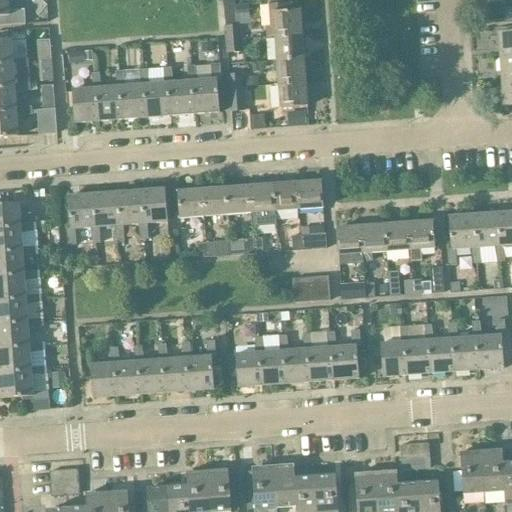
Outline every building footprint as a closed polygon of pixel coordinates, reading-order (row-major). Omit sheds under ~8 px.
[(8,11),(6,0),(0,0),(0,26),(25,24),(24,10),(8,11)] [(236,15),(249,14),(249,4),(235,6),(236,15)] [(275,36),(301,34),(300,10),(273,12),(275,36)] [(236,16),(225,16),(226,27),(237,26),(236,16)] [(224,27),(225,40),(241,39),(241,26),(237,26),(226,27),(224,27)] [(511,57),(511,32),(498,34),(500,59),(511,57)] [(303,58),(301,34),(275,36),(276,60),(303,58)] [(0,64),(13,64),(13,69),(28,67),(27,59),(12,60),(10,39),(0,39),(0,64)] [(241,39),(225,40),(226,54),(242,53),(241,39)] [(50,41),(37,42),(38,61),(51,60),(50,41)] [(213,43),(202,43),(202,54),(214,53),(213,43)] [(93,61),(93,50),(68,51),(69,62),(85,62),(93,61)] [(511,81),(511,57),(500,59),(502,82),(511,81)] [(304,82),(303,58),(276,60),(278,84),(304,82)] [(52,82),(51,62),(39,62),(40,82),(52,82)] [(14,84),(13,69),(13,64),(0,64),(0,89),(15,88),(15,92),(30,91),(29,83),(14,84)] [(213,79),(196,81),(192,81),(195,113),(219,111),(216,80),(221,79),(219,64),(211,64),(213,79)] [(188,81),(173,83),(168,83),(171,116),(195,113),(192,81),(196,81),(195,65),(187,66),(188,81)] [(165,84),(149,85),(144,86),(147,118),(171,116),(168,83),(173,83),(171,67),(163,67),(165,84)] [(140,85),(125,87),(120,87),(123,120),(147,118),(144,86),(149,85),(147,69),(139,69),(140,85)] [(117,87),(101,89),(96,89),(99,122),(123,120),(120,87),(125,87),(123,70),(115,71),(117,87)] [(96,89),(101,89),(99,72),(91,73),(92,89),(72,91),(75,125),(99,122),(96,89)] [(229,87),(243,86),(242,75),(228,76),(229,87)] [(511,81),(502,82),(503,107),(511,106),(511,81)] [(306,106),(304,82),(278,84),(280,108),(306,106)] [(244,111),(243,86),(229,87),(231,112),(244,111)] [(0,113),(17,112),(17,116),(31,114),(31,107),(16,108),(15,92),(15,88),(0,89),(0,113)] [(55,97),(42,98),(43,111),(56,110),(55,97)] [(57,134),(56,110),(43,111),(38,111),(39,135),(57,134)] [(0,137),(19,136),(17,116),(17,112),(0,113),(0,137)] [(304,113),(289,114),(290,125),(305,124),(304,113)] [(296,183),(298,209),(322,207),(320,181),(296,183)] [(296,183),(272,185),(274,211),(298,209),(296,183)] [(272,185),(248,186),(250,213),(251,226),(275,224),(274,211),(272,185)] [(248,186),(225,188),(227,215),(250,213),(248,186)] [(225,188),(201,190),(203,217),(227,215),(225,188)] [(143,225),(139,225),(140,240),(148,240),(147,224),(167,222),(164,190),(140,192),(143,225)] [(179,219),(203,217),(201,190),(177,192),(179,219)] [(119,226),(114,226),(115,242),(123,241),(122,226),(139,225),(143,225),(140,192),(116,194),(119,226)] [(95,228),(91,229),(92,244),(101,243),(100,228),(114,226),(119,226),(116,194),(92,196),(95,228)] [(75,230),(91,229),(95,228),(92,196),(68,198),(70,229),(66,229),(68,246),(76,245),(75,230)] [(0,229),(20,228),(20,232),(36,231),(36,223),(20,225),(18,203),(0,204),(0,229)] [(500,246),(496,247),(497,262),(505,262),(504,246),(511,245),(511,212),(498,214),(500,246)] [(476,249),(471,249),(472,264),(481,263),(480,248),(496,247),(500,246),(498,214),(474,215),(476,249)] [(456,250),(471,249),(476,249),(474,215),(449,217),(451,249),(447,249),(448,265),(457,265),(456,250)] [(408,223),(410,250),(411,262),(421,261),(420,249),(435,248),(433,221),(408,223)] [(386,251),(410,250),(408,223),(384,224),(386,251)] [(372,252),(386,251),(384,224),(360,226),(363,263),(373,262),(372,252)] [(354,264),(363,263),(360,226),(336,228),(338,255),(354,254),(354,264)] [(0,253),(22,252),(22,257),(37,254),(37,247),(21,248),(20,232),(20,228),(0,229),(0,253)] [(300,236),(301,251),(326,249),(325,234),(300,236)] [(293,252),(301,251),(300,236),(292,237),(293,252)] [(252,240),(253,255),(263,254),(262,239),(252,240)] [(229,242),(230,257),(253,255),(252,240),(229,242)] [(205,244),(206,259),(230,257),(229,242),(205,244)] [(198,259),(206,259),(205,244),(197,245),(198,259)] [(0,277),(24,276),(24,281),(39,279),(39,271),(23,272),(22,257),(22,252),(0,253),(0,277)] [(432,294),(445,293),(443,267),(430,267),(432,294)] [(0,302),(26,300),(26,305),(41,302),(41,295),(26,297),(24,281),(24,276),(0,277),(0,302)] [(316,278),(304,279),(306,303),(317,302),(316,278)] [(316,278),(317,302),(330,301),(328,278),(316,278)] [(294,304),(306,303),(304,279),(292,280),(294,304)] [(422,280),(413,281),(414,296),(422,295),(422,280)] [(414,296),(413,281),(404,282),(405,296),(414,296)] [(451,294),(460,293),(459,283),(450,284),(451,294)] [(365,299),(364,284),(357,285),(340,286),(341,300),(358,299),(365,299)] [(374,284),(364,284),(365,299),(375,298),(374,284)] [(379,286),(380,294),(388,294),(387,285),(379,286)] [(390,285),(390,297),(401,296),(400,285),(390,285)] [(27,320),(26,305),(26,300),(0,302),(0,326),(27,324),(28,329),(43,327),(43,319),(27,320)] [(389,319),(401,318),(401,316),(400,305),(388,306),(389,319)] [(289,321),(289,313),(280,313),(281,321),(289,321)] [(258,323),(268,323),(268,314),(257,315),(258,323)] [(409,315),(401,316),(401,318),(402,326),(407,326),(410,326),(409,315)] [(497,337),(481,338),(476,339),(479,369),(503,367),(500,336),(505,336),(503,319),(496,320),(497,337)] [(472,338),(457,339),(452,340),(455,371),(479,369),(476,339),(481,338),(480,321),(471,321),(472,338)] [(449,340),(433,341),(428,342),(431,374),(455,371),(452,340),(457,339),(456,322),(447,323),(449,340)] [(29,344),(28,329),(27,324),(0,326),(0,350),(29,348),(29,353),(45,351),(45,343),(29,344)] [(428,342),(433,341),(431,324),(423,325),(424,341),(408,342),(404,343),(407,376),(431,374),(428,342)] [(404,343),(408,342),(407,326),(402,326),(399,327),(400,343),(379,345),(382,378),(407,376),(404,343)] [(351,347),(336,348),(331,348),(334,380),(358,378),(356,346),(359,346),(358,330),(350,330),(351,347)] [(327,348),(311,349),(307,350),(310,382),(334,380),(331,348),(336,348),(333,332),(326,332),(327,348)] [(307,350),(311,349),(310,333),(302,334),(303,351),(287,352),(283,352),(285,384),(310,382),(307,350)] [(279,352),(264,354),(259,354),(261,386),(285,384),(283,352),(287,352),(285,335),(278,335),(279,352)] [(259,354),(264,354),(261,337),(254,337),(256,354),(234,356),(236,378),(237,388),(261,386),(259,354)] [(207,357),(191,359),(186,359),(189,391),(213,388),(210,357),(215,357),(213,340),(206,341),(207,357)] [(183,359),(168,361),(162,361),(165,393),(189,391),(186,359),(191,359),(189,343),(181,343),(183,359)] [(160,361),(144,362),(138,363),(141,395),(165,393),(162,361),(168,361),(166,344),(158,345),(160,361)] [(136,363),(120,364),(114,365),(117,397),(141,395),(138,363),(144,362),(142,346),(134,347),(136,363)] [(0,374),(31,372),(31,377),(47,374),(46,367),(30,368),(29,353),(29,348),(0,350),(0,374)] [(114,365),(120,364),(118,348),(110,348),(111,364),(90,366),(93,399),(117,397),(114,365)] [(236,378),(234,356),(227,356),(228,378),(236,378)] [(33,392),(31,377),(31,372),(0,374),(0,398),(0,400),(32,397),(33,401),(49,399),(48,391),(33,392)] [(52,382),(65,381),(65,373),(52,374),(52,382)] [(400,446),(400,457),(426,455),(425,444),(400,446)] [(503,492),(501,464),(500,450),(480,452),(484,494),(503,492)] [(484,494),(480,452),(460,453),(462,481),(463,490),(463,495),(484,494)] [(426,455),(400,457),(401,470),(427,468),(426,455)] [(504,505),(511,504),(511,463),(501,464),(503,492),(504,505)] [(294,507),(293,479),(292,465),(270,467),(273,509),(294,507)] [(273,511),(273,509),(270,467),(249,468),(252,510),(252,511),(273,511)] [(205,471),(208,511),(222,511),(228,511),(225,469),(205,471)] [(51,484),(77,482),(76,470),(50,471),(51,484)] [(208,511),(205,471),(184,472),(185,487),(187,511),(208,511)] [(396,511),(394,486),(393,472),(372,473),(375,511),(396,511)] [(236,473),(228,474),(229,486),(237,485),(236,473)] [(353,511),(375,511),(372,473),(351,475),(353,511)] [(312,477),(314,511),(334,511),(332,476),(312,477)] [(294,511),(314,511),(312,477),(293,479),(294,507),(294,511)] [(462,481),(454,481),(454,491),(463,490),(462,481)] [(78,494),(77,482),(51,484),(52,496),(78,494)] [(416,484),(417,511),(439,511),(437,483),(416,484)] [(417,511),(416,484),(394,486),(396,511),(417,511)] [(187,511),(185,487),(166,488),(167,511),(187,511)] [(145,490),(146,511),(167,511),(166,488),(145,490)] [(105,493),(106,511),(127,511),(127,508),(126,491),(105,493)] [(106,511),(105,493),(84,494),(85,509),(85,511),(106,511)]
